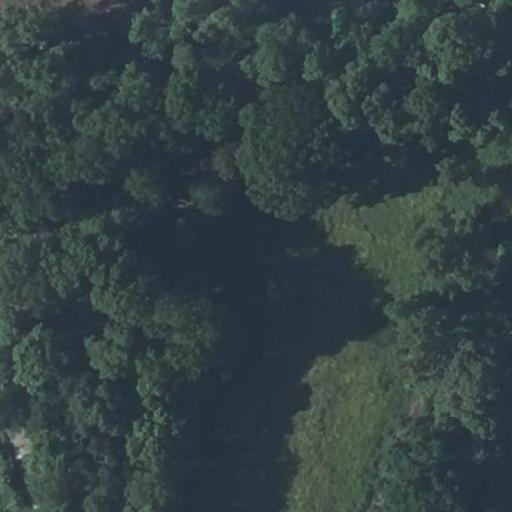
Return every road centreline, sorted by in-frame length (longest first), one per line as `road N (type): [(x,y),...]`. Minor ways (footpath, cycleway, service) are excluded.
road 1 (unclassified): [(511,52),(274,116),(220,153),(185,223),(147,511)]
road 2 (track): [(0,389),(43,511)]
